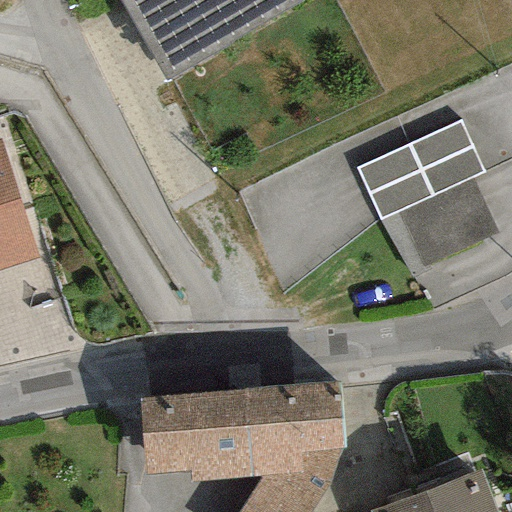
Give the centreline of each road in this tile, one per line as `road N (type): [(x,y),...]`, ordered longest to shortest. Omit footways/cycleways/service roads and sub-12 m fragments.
road 1 (residential): [(0,35),(62,49),(244,355)]
road 2 (residential): [(511,312),(244,355)]
road 3 (residential): [(244,355),(0,402)]
